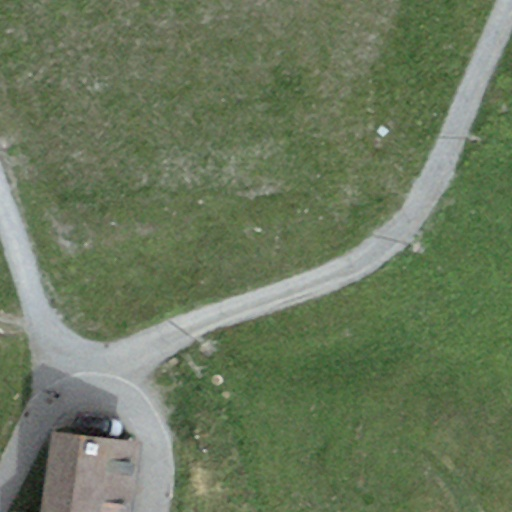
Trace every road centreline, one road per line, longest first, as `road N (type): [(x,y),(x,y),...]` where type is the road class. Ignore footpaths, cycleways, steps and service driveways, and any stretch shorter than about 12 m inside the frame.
road 1 (track): [(0,200),(47,331),(88,388)]
road 2 (track): [(88,388),(123,397),(144,423),(156,456),(150,511)]
road 3 (unclassified): [(0,491),(37,420),(58,399),(88,388)]
